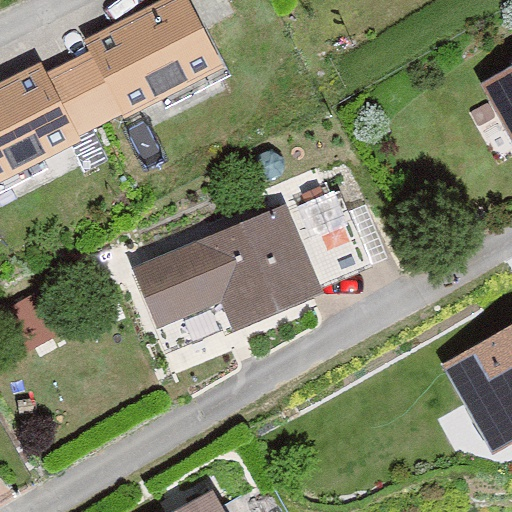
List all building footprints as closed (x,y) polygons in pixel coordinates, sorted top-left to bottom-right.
[(188,9),(70,69),(101,131),(220,71),(188,9)] [(0,181),(101,131),(70,69),(0,103),(0,181)] [(511,89),(498,97),(511,123),(511,89)] [(283,225),(144,282),(174,355),(313,299),(283,225)] [(511,349),(462,376),(499,446),(511,439),(511,349)] [(225,511),(281,511),(269,488),(225,511)]
